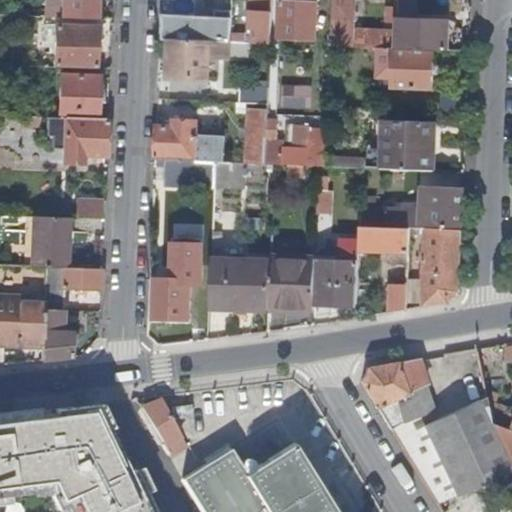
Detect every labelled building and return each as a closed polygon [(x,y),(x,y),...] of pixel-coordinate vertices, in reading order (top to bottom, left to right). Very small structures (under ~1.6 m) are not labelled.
[(46,0),(46,7),(62,7),(61,19),(97,20),(98,0),(46,0)] [(273,45),(274,0),(253,0),(253,13),(249,13),(248,36),(257,36),(257,44),(273,45)] [(355,31),(356,0),(334,0),(332,47),(380,49),(395,49),(398,49),(399,33),(355,31)] [(317,3),(281,2),(280,39),(316,41),(317,3)] [(399,19),(399,10),(387,9),(386,22),(399,22),(399,19)] [(217,19),(163,17),(162,40),(172,41),(231,43),(248,44),(248,36),(237,36),(231,38),(233,11),(218,10),(217,19)] [(399,33),(398,49),(435,50),(450,51),(451,21),(399,19),(399,22),(399,33)] [(97,28),(57,26),(55,67),(95,68),(97,28)] [(231,43),(172,41),(170,79),(210,81),(210,57),(231,58),(231,43)] [(395,49),(380,49),(379,77),(394,78),(394,88),(434,90),(435,50),(398,49),(395,49)] [(57,118),(66,119),(99,120),(101,78),(58,76),(57,118)] [(309,109),(310,85),(279,83),(278,108),(309,109)] [(243,88),(242,103),(271,104),(271,89),(243,88)] [(443,98),(442,111),(468,112),(469,96),(448,95),(443,98)] [(247,164),(249,164),(268,165),(269,150),(270,121),(271,104),(242,103),(239,103),(238,114),(249,114),(247,164)] [(109,121),(99,120),(66,119),(65,139),(61,139),(61,146),(65,146),(65,163),(85,164),(86,157),(108,158),(109,121)] [(159,127),(158,160),(167,161),(217,163),(226,163),(227,135),(199,133),(199,121),(176,120),(176,128),(159,127)] [(280,121),(270,121),(269,150),(268,165),(279,165),(290,165),(307,166),(321,167),(327,166),(328,160),(329,132),(312,131),(312,127),(298,126),(297,150),(286,150),(286,143),(279,143),(280,121)] [(439,137),(440,125),(386,123),(384,169),(431,171),(433,137),(439,137)] [(369,162),(328,160),(327,166),(366,169),(368,169),(369,162)] [(217,187),(217,163),(167,161),(166,186),(217,188),(217,187)] [(247,164),(226,163),(217,163),(217,187),(248,188),(249,164),(247,164)] [(307,178),(307,166),(290,165),(290,177),(307,178)] [(316,175),(314,214),(329,214),(331,176),(316,175)] [(364,214),(363,229),(365,229),(411,231),(426,231),(426,227),(464,228),(466,195),(426,194),(426,212),(390,211),(390,214),(376,214),(364,214)] [(377,200),(364,200),(364,214),(376,214),(377,200)] [(79,219),(105,221),(106,203),(79,202),(79,219)] [(47,268),(69,269),(70,219),(35,218),(33,267),(47,268)] [(364,253),(410,255),(411,231),(365,229),(364,253)] [(462,292),(464,233),(426,231),(425,265),(410,265),(410,272),(410,277),(410,278),(425,279),(424,308),(451,304),(457,297),(462,292)] [(323,254),(318,254),(318,258),(317,304),(361,305),(362,240),(342,240),(342,250),(323,249),(323,254)] [(275,256),(275,262),(273,311),(316,313),(317,304),(318,258),(275,256)] [(213,309),(273,311),(275,262),(214,260),(213,309)] [(69,269),(47,268),(46,300),(46,312),(65,312),(66,290),(80,290),(80,295),(87,295),(87,290),(102,291),(103,271),(97,270),(69,269)] [(410,284),(409,310),(424,308),(425,279),(410,278),(410,284)] [(157,280),(156,320),(191,320),(192,281),(157,280)] [(394,284),(393,313),(409,310),(410,284),(394,284)] [(26,339),(45,339),(46,312),(46,300),(0,298),(0,341),(26,343),(26,339)] [(46,312),(45,339),(44,362),(73,359),(74,334),(64,334),(65,312),(46,312)] [(369,369),(364,382),(394,430),(403,424),(432,415),(436,410),(419,360),(369,369)] [(439,503),(507,473),(511,469),(511,430),(494,424),(489,399),(399,439),(439,503)] [(164,402),(142,410),(171,456),(188,446),(164,402)] [(139,469),(122,434),(118,435),(109,415),(107,416),(97,407),(75,409),(75,406),(47,411),(0,417),(0,499),(39,496),(39,491),(51,490),(62,511),(69,510),(70,511),(165,511),(144,467),(139,469)] [(192,406),(174,409),(176,419),(194,416),(192,406)] [(511,419),(498,414),(494,424),(511,430),(511,419)] [(184,477),(205,511),(336,511),(295,445),(248,473),(233,447),(184,477)]
